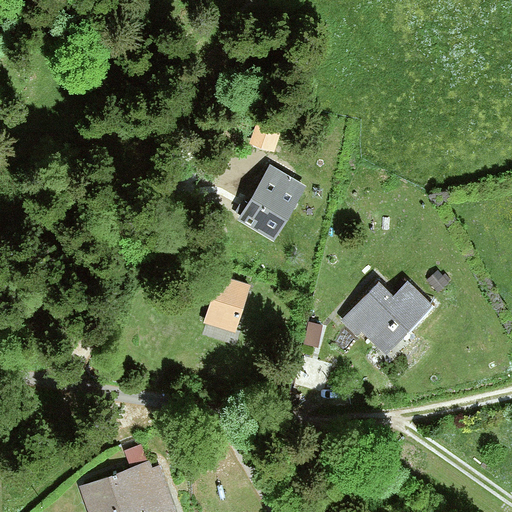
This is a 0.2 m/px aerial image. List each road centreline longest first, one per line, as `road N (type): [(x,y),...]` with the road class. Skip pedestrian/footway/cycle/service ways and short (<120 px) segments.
road 1 (residential): [(0,379),(146,392),(231,425),(279,511)]
road 2 (track): [(231,425),(401,415),(511,392)]
